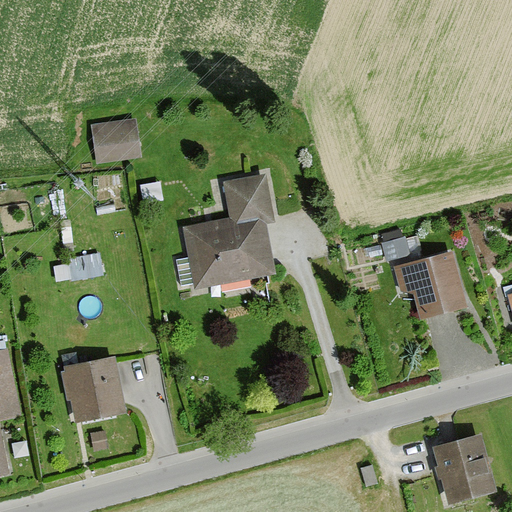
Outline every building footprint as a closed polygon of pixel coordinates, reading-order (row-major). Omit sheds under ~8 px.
[(134,125),(91,131),(96,169),(139,163),(134,125)] [(231,224),(186,232),(198,294),(286,279),(269,183),(225,191),(231,224)] [(417,232),(386,236),(388,255),(419,251),(417,232)] [(455,259),(398,273),(412,330),(468,317),(455,259)] [(64,268),(53,269),(56,294),(88,290),(87,283),(100,281),(98,261),(64,265),(64,268)] [(8,355),(0,356),(0,482),(13,479),(2,424),(21,421),(8,355)] [(118,362),(64,373),(75,429),(129,418),(118,362)] [(481,441),(434,453),(449,509),(496,497),(481,441)]
